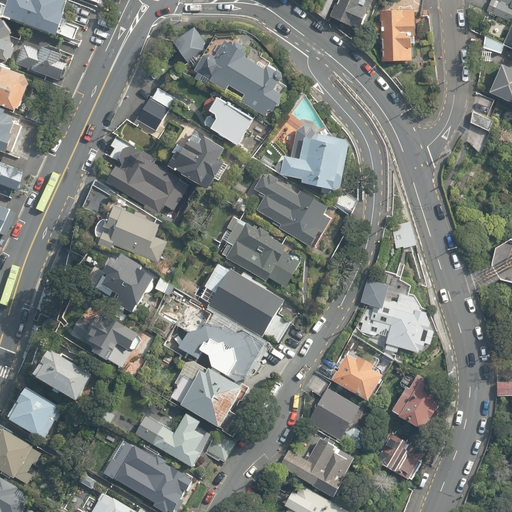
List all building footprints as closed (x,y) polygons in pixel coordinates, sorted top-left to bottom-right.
[(69,0),(13,0),(12,3),(0,0),(0,12),(59,33),(69,0)] [(340,0),(333,16),(361,29),(375,0),(340,0)] [(511,6),(497,0),(491,0),(487,11),(510,21),(511,15),(511,6)] [(415,8),(382,9),(383,59),(417,58),(415,8)] [(10,21),(0,17),(0,56),(10,60),(18,40),(10,21)] [(209,48),(195,28),(173,40),(189,61),(209,48)] [(232,39),(226,39),(215,58),(202,56),(193,69),(227,91),(231,84),(246,93),(242,100),(269,117),(284,93),(276,88),(285,75),(274,67),(245,50),(247,46),(232,39)] [(48,46),(26,44),(20,63),(62,80),(70,55),(48,46)] [(0,63),(0,102),(22,110),(32,77),(0,63)] [(511,67),(502,63),(490,91),(511,100),(511,67)] [(177,99),(159,88),(153,98),(171,109),(177,99)] [(256,117),(218,97),(204,127),(240,145),(256,117)] [(170,110),(151,99),(138,120),(157,131),(170,110)] [(0,106),(0,149),(10,153),(20,125),(10,111),(0,106)] [(495,120),(473,111),(471,122),(490,130),(495,120)] [(226,146),(194,127),(168,165),(209,188),(225,161),(219,158),(226,146)] [(351,141),(299,129),(293,157),(283,156),(284,174),(304,178),(304,182),(339,190),(345,186),(351,141)] [(192,181),(142,150),(133,147),(125,147),(120,154),(122,162),(125,169),(117,167),(106,181),(143,204),(142,206),(155,214),(156,212),(159,213),(164,204),(174,210),(192,181)] [(0,193),(8,197),(10,191),(11,191),(12,190),(16,192),(19,184),(14,182),(16,178),(18,179),(21,173),(18,172),(19,171),(12,168),(12,167),(6,165),(6,166),(2,165),(2,163),(0,162),(0,193)] [(504,174),(475,163),(461,199),(489,210),(504,174)] [(300,190),(268,175),(258,189),(267,195),(257,211),(318,248),(337,211),(300,190)] [(346,195),(339,207),(354,216),(362,203),(346,195)] [(160,223),(112,205),(97,237),(160,264),(167,240),(156,233),(160,223)] [(0,233),(3,235),(12,213),(4,209),(5,208),(3,207),(3,208),(0,206),(0,233)] [(308,256),(241,220),(223,254),(289,289),(308,256)] [(417,243),(411,220),(391,226),(396,248),(403,246),(404,247),(417,243)] [(495,246),(491,263),(495,270),(500,278),(511,280),(511,236),(510,236),(495,246)] [(157,274),(117,253),(94,286),(133,312),(157,274)] [(290,301),(223,269),(202,303),(265,339),(290,301)] [(361,331),(375,335),(378,333),(387,336),(385,342),(387,343),(386,346),(387,348),(397,352),(399,346),(418,352),(419,349),(422,349),(425,342),(430,343),(434,330),(428,328),(430,321),(426,312),(427,311),(416,308),(416,309),(385,299),(389,284),(368,278),(361,301),(374,305),(374,307),(369,306),(361,322),(363,323),(361,331)] [(196,299),(180,291),(176,300),(191,308),(196,299)] [(140,336),(91,305),(72,336),(122,368),(140,336)] [(267,347),(202,310),(178,348),(246,385),(267,347)] [(93,375),(51,352),(36,379),(76,401),(93,375)] [(347,355),(332,381),(368,402),(383,376),(372,370),(374,367),(357,357),(356,360),(347,355)] [(243,388),(192,361),(168,394),(220,429),(243,388)] [(400,416),(399,417),(423,431),(446,391),(418,374),(409,389),(406,387),(392,411),(400,416)] [(511,382),(498,382),(498,396),(511,396),(511,382)] [(63,410),(30,387),(14,419),(44,438),(63,410)] [(360,407),(327,389),(308,422),(341,441),(360,407)] [(201,423),(185,415),(176,430),(152,421),(141,443),(188,469),(208,435),(197,430),(201,423)] [(45,454),(3,428),(0,435),(0,468),(32,485),(45,454)] [(376,461),(408,480),(409,478),(412,479),(422,462),(420,460),(421,459),(411,453),(414,447),(391,434),(376,461)] [(167,511),(188,479),(120,436),(100,473),(167,511)] [(304,458),(289,449),(279,466),(333,498),(342,482),(341,481),(354,458),(338,448),(334,446),(335,443),(326,438),(324,440),(320,438),(311,453),(308,451),(304,458)] [(24,511),(32,497),(0,476),(0,511),(24,511)] [(350,511),(304,486),(299,495),(293,492),(284,506),(289,508),(286,511),(350,511)] [(140,511),(99,493),(87,511),(140,511)]
